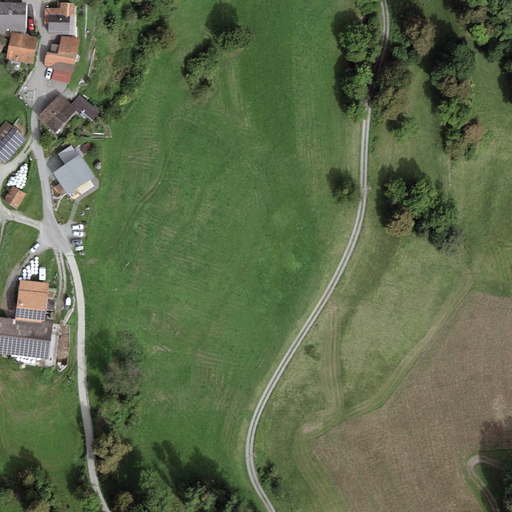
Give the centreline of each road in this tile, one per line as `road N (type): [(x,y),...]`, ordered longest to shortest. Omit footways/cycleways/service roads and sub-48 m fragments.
road 1 (track): [(384,0),(354,235),(255,417),(249,464),(270,511)]
road 2 (unclassified): [(114,511),(93,475),(80,299),(47,210),(35,114)]
